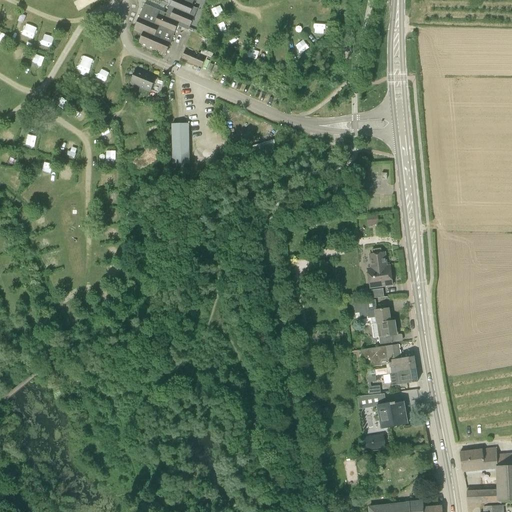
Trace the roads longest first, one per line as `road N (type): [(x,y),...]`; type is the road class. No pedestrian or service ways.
road 1 (secondary): [(423,325),(406,120)]
road 2 (secondary): [(395,129),(423,325)]
road 3 (secondary): [(456,511),(423,325)]
road 4 (unknown): [(342,0),(340,32),(297,122)]
road 5 (secondary): [(406,120),(400,0)]
